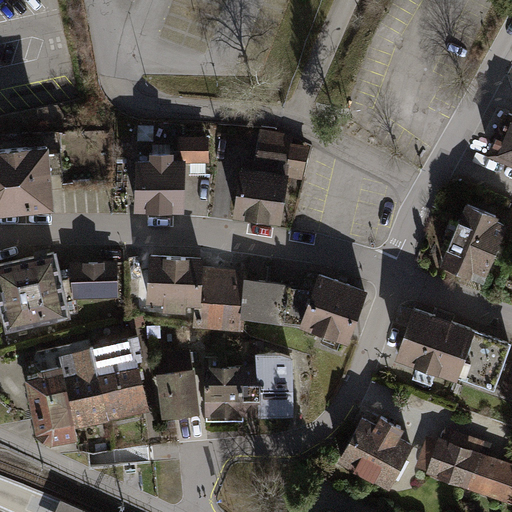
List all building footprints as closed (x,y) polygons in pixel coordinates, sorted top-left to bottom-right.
[(511,119),(497,113),(482,149),(511,161),(511,119)] [(287,134),(254,129),(250,161),(300,168),(303,149),(285,146),(287,134)] [(174,134),(175,153),(186,153),(186,159),(206,158),(206,133),(174,134)] [(44,143),(0,147),(0,208),(51,205),(44,143)] [(148,157),(135,157),(136,209),(184,208),(183,156),(172,156),(172,150),(148,150),(148,157)] [(249,167),(238,167),(231,213),(279,220),(285,172),(249,167)] [(495,207),(461,194),(436,258),(480,275),(501,222),(491,218),(495,207)] [(199,258),(147,254),(143,297),(161,299),(160,306),(183,308),(184,302),(192,302),(190,324),(239,328),(240,311),(245,273),(199,266),(199,258)] [(48,256),(0,265),(0,285),(8,322),(74,308),(71,292),(115,291),(113,257),(66,259),(68,275),(53,278),(48,256)] [(311,281),(245,273),(240,311),(300,319),(347,336),(365,288),(315,270),(311,281)] [(503,339),(403,306),(386,355),(410,362),(407,372),(427,378),(429,372),(486,391),(503,339)] [(108,419),(147,409),(130,341),(91,351),(108,419)] [(242,415),(256,414),(253,341),(240,341),(241,362),(242,415)] [(253,341),(256,414),(292,413),(290,350),(260,352),(259,341),(253,341)] [(108,419),(91,351),(60,357),(62,366),(39,371),(40,376),(26,379),(37,431),(52,440),(75,434),(74,427),(108,419)] [(242,415),(241,362),(225,363),(225,354),(202,354),(205,420),(243,419),(242,415)] [(189,365),(155,371),(162,416),(196,411),(189,365)] [(511,365),(502,392),(511,394),(511,365)] [(368,425),(356,418),(335,458),(388,485),(408,445),(388,435),(393,426),(373,415),(368,425)] [(511,465),(435,437),(423,471),(511,503),(511,465)] [(86,511),(60,500),(55,511),(86,511)]
